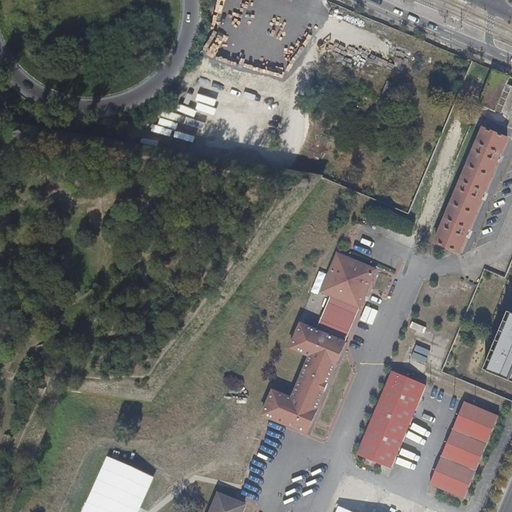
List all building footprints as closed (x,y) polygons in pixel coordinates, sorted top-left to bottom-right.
[(494,71),(480,105),(496,112),(510,78),(494,71)] [(508,140),(484,129),(436,243),(460,253),(508,140)] [(377,270),(364,264),(359,262),(338,253),(321,294),(331,298),(318,329),(302,323),(291,349),(309,357),(292,398),(273,390),(262,417),(307,435),(346,343),(377,270)] [(359,262),(364,264),(368,256),(363,254),(359,262)] [(511,318),(507,317),(483,374),(511,386),(511,318)] [(425,388),(393,374),(358,456),(392,471),(425,388)] [(465,500),(500,416),(465,402),(430,486),(465,500)] [(361,511),(372,487),(350,477),(335,511),(361,511)] [(242,511),(246,503),(219,492),(211,511),(242,511)] [(411,511),(414,504),(391,495),(383,511),(411,511)]
